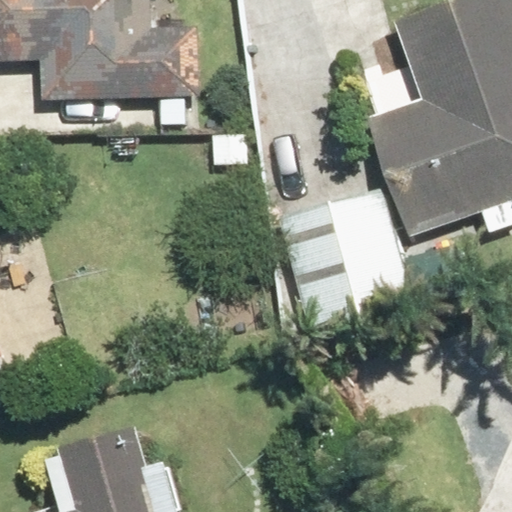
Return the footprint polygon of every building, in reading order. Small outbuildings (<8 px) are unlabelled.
[(212,101),(213,34),(162,33),(162,0),(0,0),(0,61),(49,62),(49,97),(168,99),(168,135),(199,136),(199,101),(212,101)] [(511,0),(466,0),(408,21),(434,97),(378,117),(421,241),(494,215),(500,233),(511,229),(511,0)] [(396,196),(294,219),(322,343),(424,319),(396,196)] [(0,345),(0,405),(17,401),(0,345)] [(275,362),(203,378),(212,417),(283,401),(275,362)] [(79,511),(75,511),(186,511),(175,467),(164,469),(152,426),(63,449),(79,511)]
